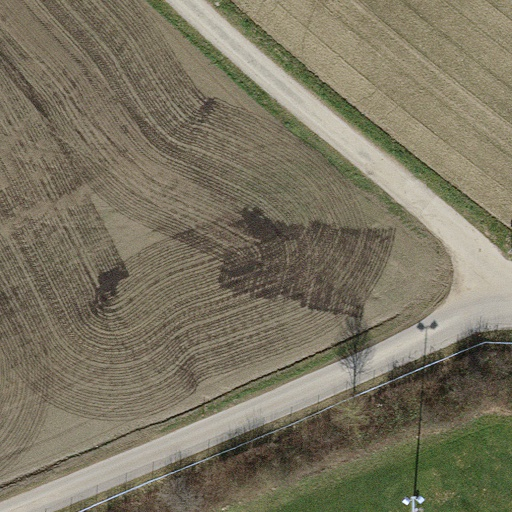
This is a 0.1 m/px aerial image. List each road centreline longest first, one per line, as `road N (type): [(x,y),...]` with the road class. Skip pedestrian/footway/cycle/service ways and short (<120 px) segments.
road 1 (track): [(28,511),(511,309)]
road 2 (track): [(511,280),(185,0)]
